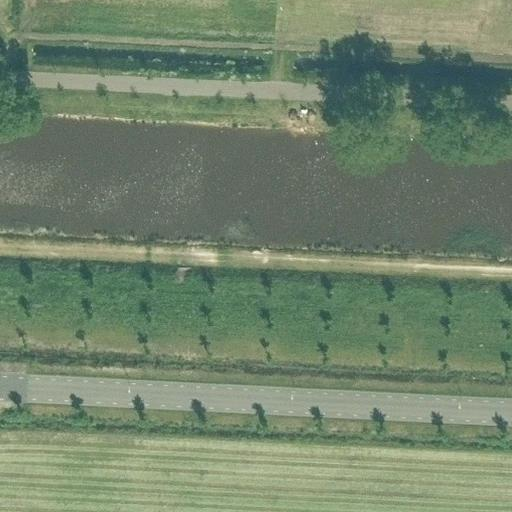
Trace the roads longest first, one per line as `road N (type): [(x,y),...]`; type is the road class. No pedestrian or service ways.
road 1 (track): [(0,250),(511,276)]
road 2 (unclassified): [(511,101),(0,75)]
road 3 (secondary): [(0,387),(511,412)]
